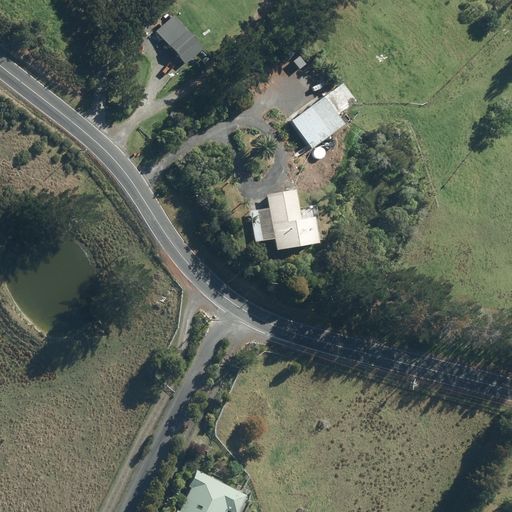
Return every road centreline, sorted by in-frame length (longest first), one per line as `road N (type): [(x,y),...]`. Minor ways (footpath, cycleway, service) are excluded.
road 1 (unclassified): [(0,65),(111,155),(170,242),(238,306)]
road 2 (unclassified): [(238,306),(303,336),(511,391)]
road 3 (unclassified): [(238,306),(135,511)]
